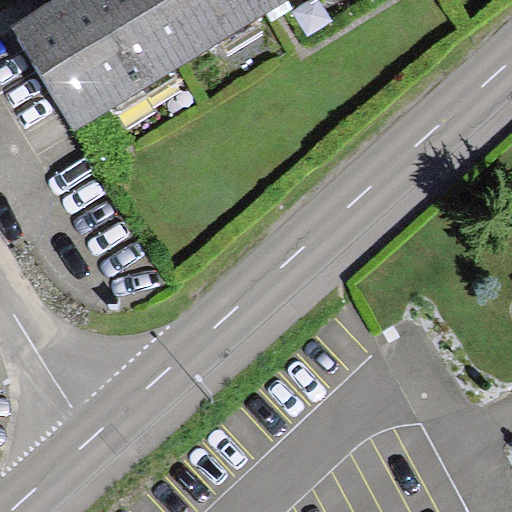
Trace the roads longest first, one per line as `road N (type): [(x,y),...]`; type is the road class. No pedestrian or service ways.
road 1 (tertiary): [(92,433),(511,56)]
road 2 (residential): [(92,433),(0,281)]
